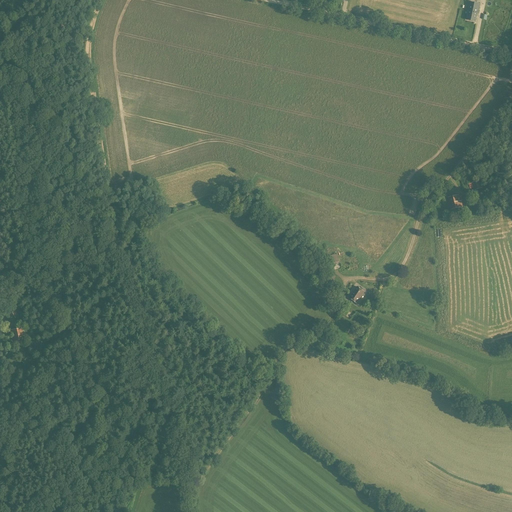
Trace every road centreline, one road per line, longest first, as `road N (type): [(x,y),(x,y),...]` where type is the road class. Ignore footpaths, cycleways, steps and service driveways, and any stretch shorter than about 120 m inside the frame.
road 1 (track): [(190,511),(182,439),(113,240),(87,49),(99,0)]
road 2 (track): [(511,54),(267,0)]
road 3 (track): [(106,189),(64,223),(0,303)]
